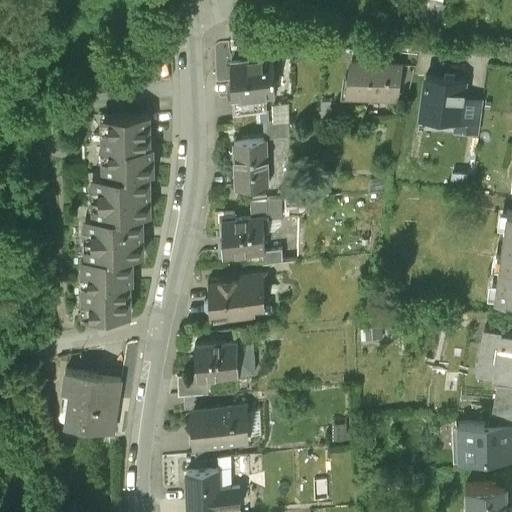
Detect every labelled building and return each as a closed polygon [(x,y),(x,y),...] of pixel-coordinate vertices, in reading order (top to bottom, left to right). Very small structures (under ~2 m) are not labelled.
[(274,54),(232,55),(233,106),(258,105),(267,105),(267,92),(275,91),(274,54)] [(401,65),(351,59),(347,93),(397,99),(401,65)] [(444,79),(425,76),(420,116),(460,122),(465,82),(460,81),(461,75),(445,73),(444,79)] [(331,104),(321,105),(322,115),(331,114),(331,104)] [(147,166),(156,166),(155,135),(151,135),(151,105),(104,105),(104,136),(110,136),(111,167),(147,166)] [(258,105),(233,106),(234,118),(258,117),(258,105)] [(267,165),(266,134),(234,135),(236,181),(269,180),(268,165),(267,165)] [(97,167),(98,207),(143,206),(147,206),(147,166),(111,167),(97,167)] [(251,211),(223,212),(224,247),(264,246),(265,246),(265,245),(264,228),(269,228),(269,213),(282,213),(281,194),(251,195),(251,211)] [(93,207),(94,248),(137,247),(144,247),(143,206),(98,207),(93,207)] [(511,212),(503,211),(497,255),(511,256),(511,212)] [(282,257),(282,245),(265,245),(265,246),(264,246),(264,258),(282,257)] [(298,245),(282,245),(282,257),(298,257),(298,245)] [(87,274),(88,308),(133,307),(132,275),(137,275),(137,247),(94,248),(90,248),(91,274),(87,274)] [(511,256),(497,255),(492,298),(511,300),(511,256)] [(264,270),(208,273),(209,284),(205,288),(205,297),(209,300),(210,312),(212,312),(212,303),(228,302),(228,312),(255,311),(255,302),(265,302),(264,270)] [(421,324),(403,324),(403,349),(421,349),(421,324)] [(511,330),(485,326),(478,368),(511,374),(511,330)] [(238,334),(195,335),(196,368),(196,371),(208,371),(239,370),(239,369),(254,368),(253,334),(238,335),(238,334)] [(118,392),(121,371),(66,363),(63,384),(75,385),(70,418),(114,424),(117,403),(112,402),(114,391),(118,392)] [(208,371),(196,371),(196,368),(178,368),(178,389),(208,388),(208,371)] [(493,410),(511,408),(511,383),(498,382),(493,410)] [(246,399),(194,401),(194,405),(188,410),(194,416),(195,437),(231,436),(247,435),(246,399)] [(489,421),(511,420),(511,408),(493,410),(489,410),(489,421)] [(511,420),(489,421),(459,423),(459,456),(511,454),(511,420)] [(231,436),(195,437),(195,448),(216,448),(231,447),(231,436)] [(231,447),(216,448),(216,460),(220,460),(231,460),(231,447)] [(216,460),(188,460),(188,496),(219,496),(219,500),(240,500),(240,480),(220,480),(220,460),(216,460)] [(414,481),(430,481),(430,472),(414,473),(414,481)] [(504,480),(465,481),(466,497),(467,497),(467,511),(507,511),(507,509),(505,509),(504,480)]
